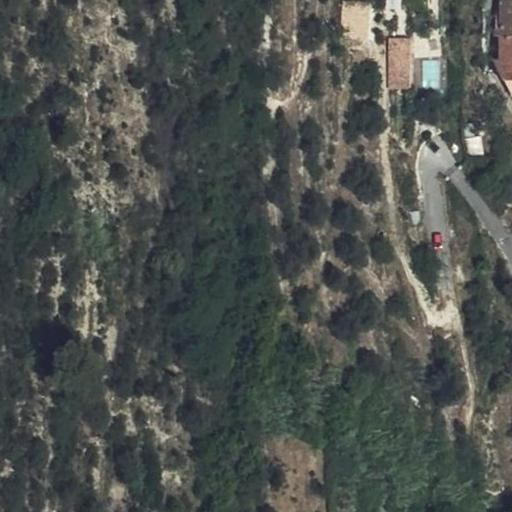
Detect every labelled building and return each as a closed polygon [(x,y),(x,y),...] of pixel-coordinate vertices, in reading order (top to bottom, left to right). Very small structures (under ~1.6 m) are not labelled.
[(424,0),(391,0),(392,6),(413,6),(414,22),(426,21),(424,0)] [(511,0),(497,0),(497,10),(511,10),(511,0)] [(511,10),(497,10),(491,10),(491,43),(496,42),(511,42),(511,10)] [(429,33),(416,34),(417,46),(430,46),(429,33)] [(390,86),(422,86),(422,55),(413,55),(413,34),(389,35),(390,86)] [(496,51),(491,51),(491,69),(496,70),(496,80),(511,81),(511,42),(496,42),(496,51)] [(425,58),(425,86),(442,86),(442,57),(425,58)] [(511,86),(500,87),(508,103),(511,102),(511,86)] [(475,124),(465,124),(465,140),(474,141),(475,124)] [(474,141),(465,140),(464,155),(479,156),(480,141),(474,141)]
